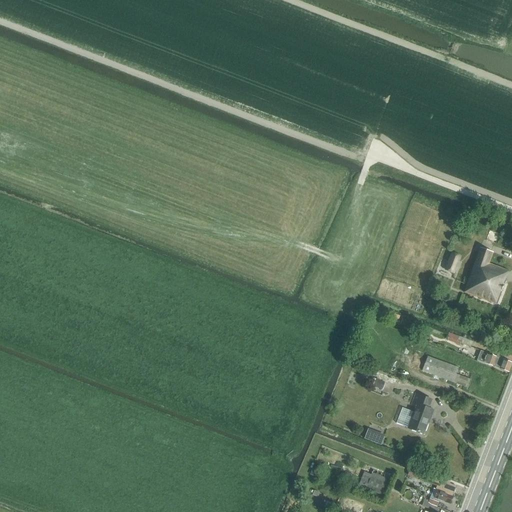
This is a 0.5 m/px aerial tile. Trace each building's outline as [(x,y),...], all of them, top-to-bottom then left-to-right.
[(506,281),(505,280),(508,272),(489,265),(493,253),(480,248),(464,293),(497,305),(506,281)] [(461,257),(452,253),(445,270),(454,274),(461,257)] [(413,323),(406,320),(403,328),(411,330),(413,323)] [(511,364),(511,362),(482,351),(478,360),(509,373),(511,364)] [(428,357),(423,373),(470,388),(472,380),(457,375),(459,368),(428,357)] [(372,386),(383,390),(385,382),(375,379),(372,386)] [(417,405),(409,428),(423,434),(429,418),(431,418),(433,411),(428,409),(431,401),(416,395),(413,403),(417,405)] [(395,422),(407,426),(412,410),(401,406),(395,422)] [(381,494),(387,478),(363,469),(357,485),(381,494)] [(450,484),(422,473),(419,479),(424,481),(436,486),(435,489),(433,488),(428,503),(429,504),(437,507),(439,500),(451,505),(457,488),(449,485),(450,484)]
